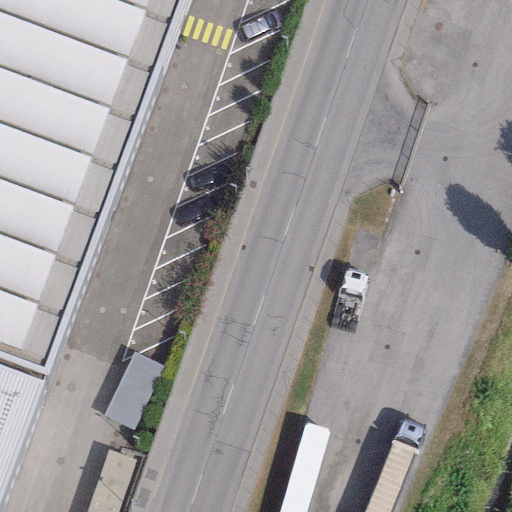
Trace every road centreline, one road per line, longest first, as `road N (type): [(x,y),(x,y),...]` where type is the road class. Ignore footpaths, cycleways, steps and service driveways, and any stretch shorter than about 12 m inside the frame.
road 1 (tertiary): [(188,511),(365,0)]
road 2 (unknown): [(458,186),(381,431)]
road 3 (unknown): [(458,186),(510,0)]
road 4 (unknown): [(323,121),(458,186)]
